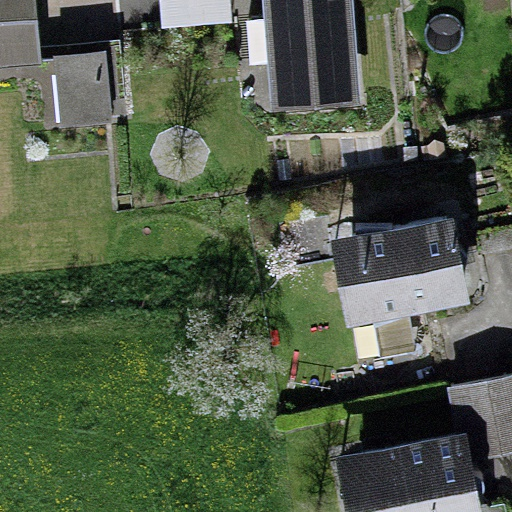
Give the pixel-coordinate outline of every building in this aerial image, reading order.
[(38,0),(0,0),(0,71),(43,68),(38,0)] [(355,0),(268,0),(274,107),(361,102),(355,0)] [(463,218),(343,238),(357,322),(477,302),(463,218)] [(511,366),(456,381),(476,453),(511,443),(511,366)] [(464,511),(450,431),(344,451),(355,511),(464,511)]
